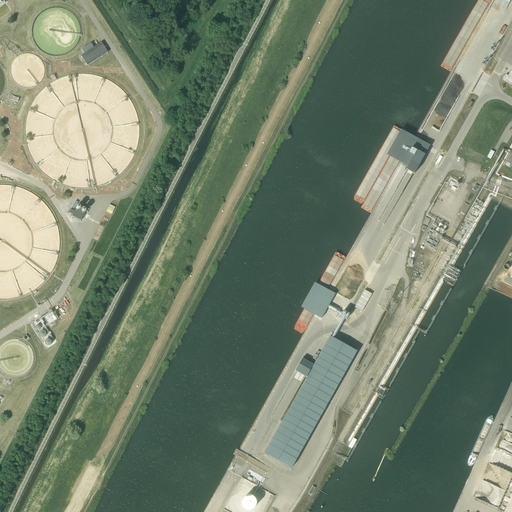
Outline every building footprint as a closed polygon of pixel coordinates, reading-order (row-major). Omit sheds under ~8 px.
[(81,56),(87,66),(108,52),(101,43),(81,56)] [(72,216),(81,221),(87,210),(77,205),(76,207),(73,206),(69,213),(73,215),(72,216)] [(371,294),(364,290),(355,308),(362,312),(371,294)] [(45,318),(49,325),(57,320),(52,313),(45,318)] [(265,453),(292,468),(357,351),(330,336),(265,453)]
